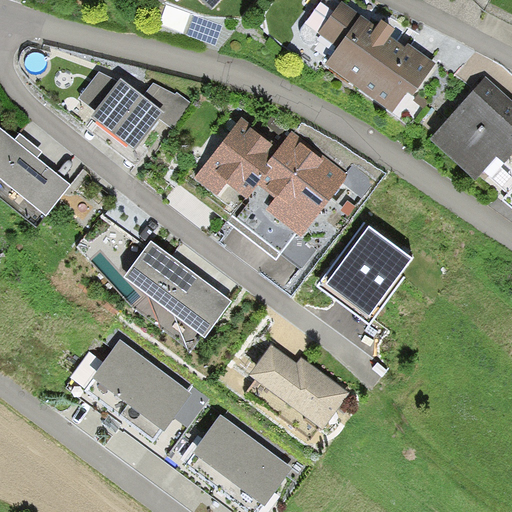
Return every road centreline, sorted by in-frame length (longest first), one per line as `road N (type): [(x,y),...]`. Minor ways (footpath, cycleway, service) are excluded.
road 1 (residential): [(511,234),(370,133),(290,94),(227,69),(0,17)]
road 2 (residential): [(0,56),(38,113),(368,371)]
road 3 (residential): [(0,382),(172,511)]
road 4 (residential): [(401,0),(511,54)]
